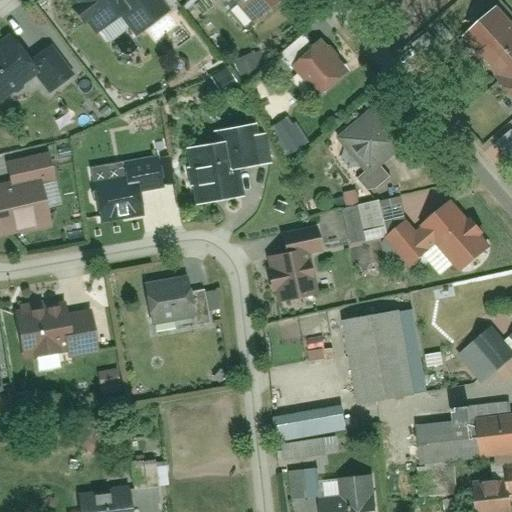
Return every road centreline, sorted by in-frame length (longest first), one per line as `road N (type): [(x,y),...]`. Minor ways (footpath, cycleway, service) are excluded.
road 1 (residential): [(0,271),(136,247),(203,246),(227,280),(261,511)]
road 2 (residential): [(336,0),(511,202)]
